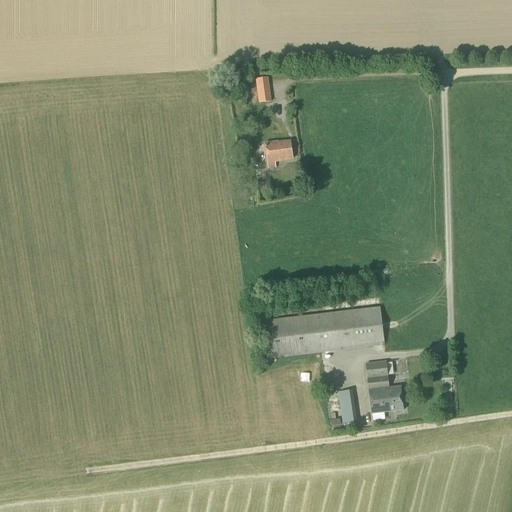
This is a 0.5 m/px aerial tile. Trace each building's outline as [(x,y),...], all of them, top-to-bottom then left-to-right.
[(258,103),(271,102),(268,77),(255,79),(258,103)] [(277,144),(277,142),(265,144),(268,169),(275,168),(275,162),(285,161),(285,160),(292,159),(289,142),(277,144)] [(260,193),(268,192),(266,182),(259,183),(260,193)] [(274,364),(273,359),(384,346),(380,308),(262,322),(266,359),(268,359),(268,364),(274,364)] [(388,389),(386,362),(366,364),(368,390),(369,390),(371,414),(402,411),(400,388),(388,389)]
